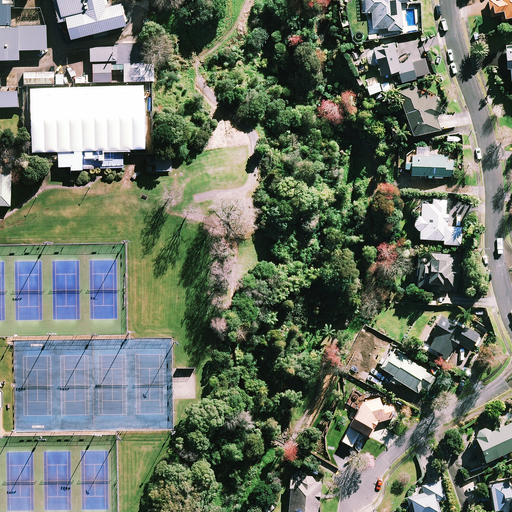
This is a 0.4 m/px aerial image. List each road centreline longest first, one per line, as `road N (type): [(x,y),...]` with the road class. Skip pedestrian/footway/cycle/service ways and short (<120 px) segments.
road 1 (residential): [(448,0),(489,152),(495,259)]
road 2 (residential): [(345,511),(406,440),(511,378)]
